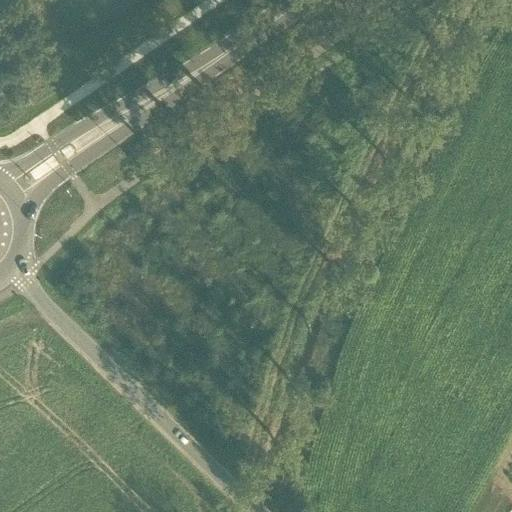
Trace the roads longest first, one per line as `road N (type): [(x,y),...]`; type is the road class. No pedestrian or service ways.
road 1 (unclassified): [(261,511),(9,271)]
road 2 (primary): [(116,125),(297,0)]
road 3 (primary): [(116,125),(50,145),(0,179)]
road 4 (primary): [(20,206),(116,125)]
